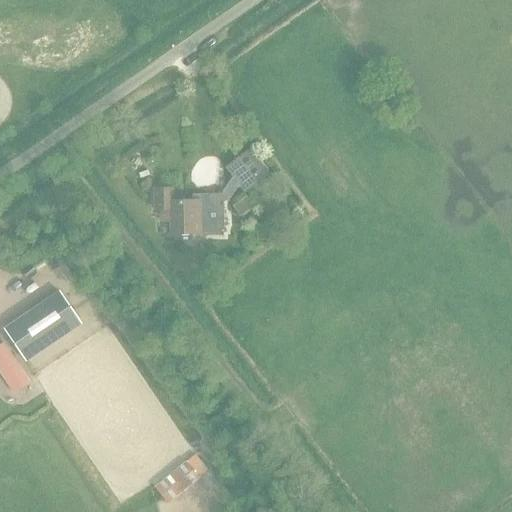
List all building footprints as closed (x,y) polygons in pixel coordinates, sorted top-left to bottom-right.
[(227,167),(244,189),(265,173),(248,150),(227,167)] [(191,200),(170,201),(170,188),(154,189),(154,209),(160,208),(160,221),(161,221),(161,233),(204,232),(204,230),(217,230),(216,195),(191,196),(191,200)] [(3,328),(23,358),(78,320),(57,291),(3,328)] [(0,345),(0,375),(11,392),(27,381),(2,344),(0,345)] [(197,477),(207,469),(195,454),(186,462),(185,461),(154,486),(168,503),(199,478),(197,477)]
